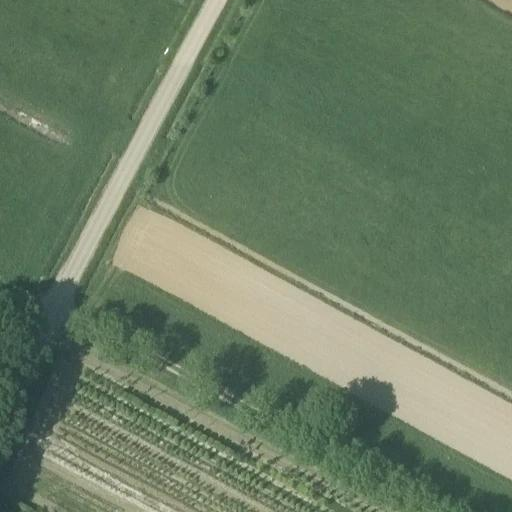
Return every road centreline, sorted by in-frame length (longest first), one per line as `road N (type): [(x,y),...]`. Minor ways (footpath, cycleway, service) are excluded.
road 1 (unclassified): [(0,408),(56,315),(55,290),(210,0)]
road 2 (track): [(425,511),(56,315)]
